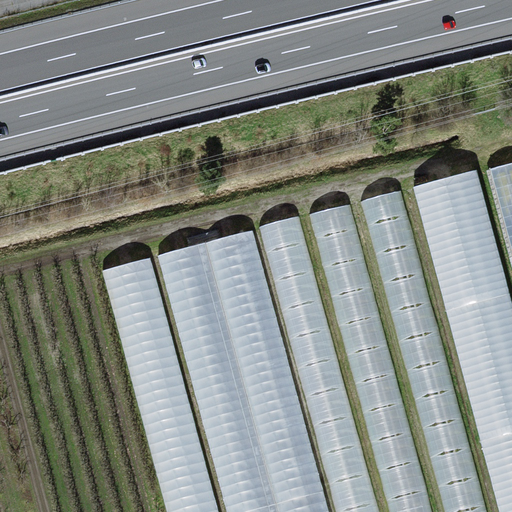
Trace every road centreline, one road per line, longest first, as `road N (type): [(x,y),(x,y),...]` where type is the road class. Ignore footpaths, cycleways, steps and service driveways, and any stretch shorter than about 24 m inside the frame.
road 1 (motorway): [(0,122),(511,0)]
road 2 (track): [(0,267),(494,147)]
road 3 (motorway): [(294,0),(0,71)]
